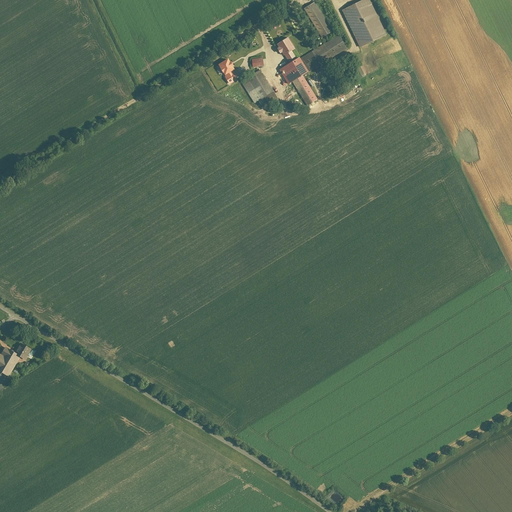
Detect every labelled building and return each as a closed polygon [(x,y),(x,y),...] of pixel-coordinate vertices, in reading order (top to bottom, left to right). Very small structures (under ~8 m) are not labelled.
[(370,0),(364,0),(342,11),(360,48),(388,34),(370,0)] [(322,38),(333,31),(315,2),(304,9),(322,38)] [(305,77),(348,51),(339,35),(297,60),(292,51),(296,49),(289,38),(277,45),(289,64),(280,70),(304,109),(319,100),(305,77)] [(254,59),(254,67),(266,67),(266,59),(254,59)] [(233,70),(228,61),(220,66),(222,69),(221,69),(223,73),(224,72),(227,77),(226,77),(230,84),(237,79),(232,71),(233,70)] [(254,104),(274,92),(261,70),(241,82),(254,104)] [(16,355),(26,361),(32,350),(23,344),(16,355)] [(0,353),(0,372),(9,378),(17,364),(0,353)]
